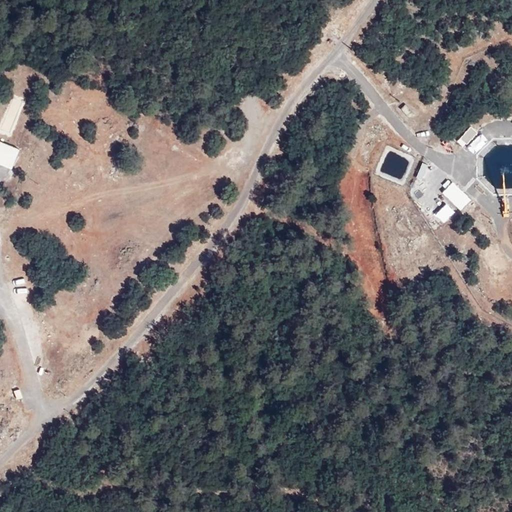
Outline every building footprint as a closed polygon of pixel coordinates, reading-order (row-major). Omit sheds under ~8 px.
[(410,106),(406,109),(414,118),(418,115),(410,106)] [(471,145),(482,133),(475,127),(465,139),(471,145)] [(22,147),(20,146),(0,139),(0,165),(11,169),(14,170),(22,147)] [(511,146),(489,146),(488,191),(511,191),(511,146)] [(426,180),(432,166),(427,163),(421,177),(426,180)] [(448,193),(466,211),(475,202),(457,184),(448,193)] [(435,212),(443,222),(456,211),(448,201),(435,212)] [(17,399),(24,396),(20,388),(14,390),(17,399)]
